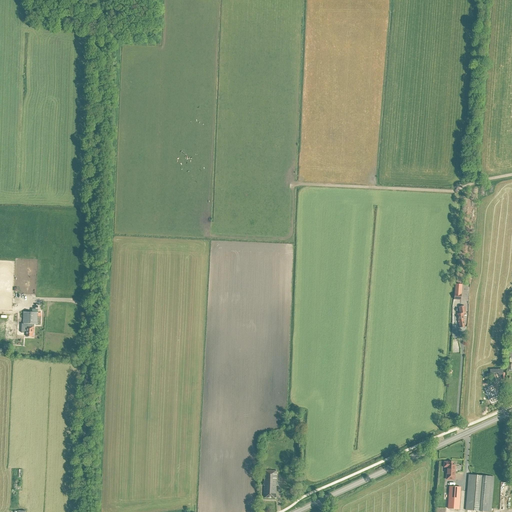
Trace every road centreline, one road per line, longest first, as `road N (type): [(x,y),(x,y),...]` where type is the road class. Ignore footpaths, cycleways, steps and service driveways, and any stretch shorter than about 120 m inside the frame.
road 1 (track): [(88,301),(100,0)]
road 2 (track): [(41,300),(88,301),(79,511)]
road 3 (tertiary): [(299,511),(511,412)]
